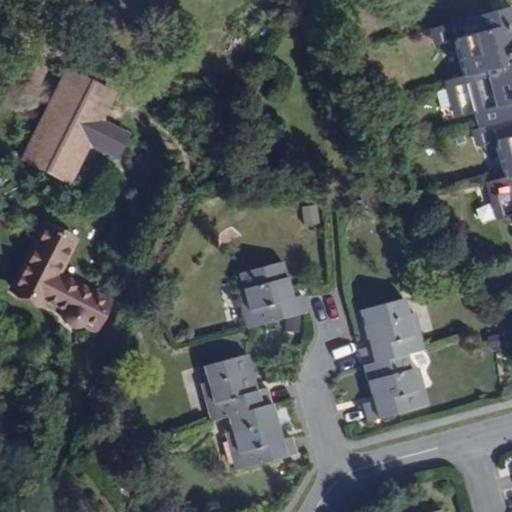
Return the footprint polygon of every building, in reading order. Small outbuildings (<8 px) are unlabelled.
[(511,20),(509,9),(428,31),(432,46),(452,41),(461,78),(443,83),(452,118),(471,113),(476,131),(470,132),(474,148),(493,143),(503,180),(484,185),(493,221),(511,216),(511,20)] [(126,137),(99,122),(113,96),(67,73),(22,160),(67,183),(88,144),(116,158),(126,137)] [(108,302),(55,275),(73,242),(43,227),(11,290),(40,305),(42,301),(64,312),(64,313),(64,316),(64,319),(66,322),(68,324),(70,326),(73,327),(76,327),(79,326),(82,324),(84,322),(95,327),(108,302)] [(291,299),(282,263),(238,275),(242,291),(235,293),(246,329),(307,313),(303,296),(291,299)] [(428,406),(417,368),(410,370),(406,356),(424,350),(414,313),(407,315),(403,300),(359,312),(369,347),(358,350),(362,365),(372,402),(362,405),(367,423),(428,406)] [(281,441),(267,388),(256,391),(247,355),(203,367),(207,382),(199,384),(210,422),(219,419),(233,472),(296,455),(292,438),(281,441)]
